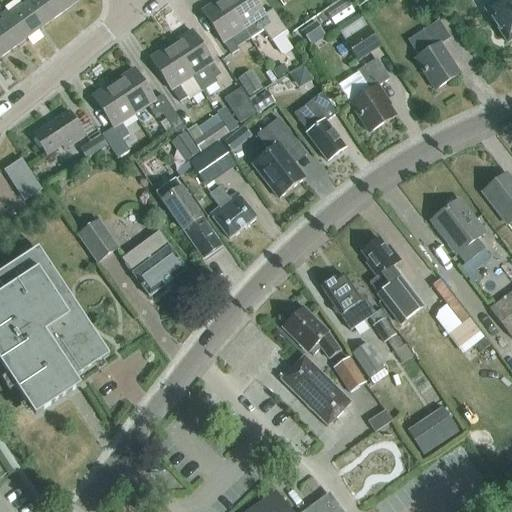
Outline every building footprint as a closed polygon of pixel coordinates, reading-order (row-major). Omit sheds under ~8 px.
[(53,23),(35,0),(27,0),(29,4),(9,18),(27,42),(53,23)] [(35,0),(53,23),(79,4),(76,0),(35,0)] [(245,32),(224,0),(222,0),(203,13),(232,58),(240,52),(232,40),(245,32)] [(253,0),(224,0),(245,32),(251,41),(264,32),(271,44),(288,33),(273,11),(265,17),(253,0)] [(347,0),(345,0),(325,14),(332,24),(354,10),(347,0)] [(370,1),(368,0),(351,0),(358,9),(370,1)] [(511,0),(500,0),(488,8),(510,42),(511,40),(511,0)] [(0,24),(0,59),(1,61),(27,42),(9,18),(6,15),(0,19),(0,20),(2,24),(0,24)] [(347,44),(359,64),(381,49),(369,30),(362,19),(340,34),(347,44)] [(416,62),(435,92),(459,77),(440,48),(450,41),(438,23),(423,33),(407,44),(418,61),(416,62)] [(192,79),(201,93),(215,84),(214,82),(220,77),(192,34),(172,47),(192,79)] [(187,100),(190,100),(201,93),(192,79),(172,47),(150,61),(171,93),(179,105),(187,100)] [(352,106),(371,136),(395,120),(389,109),(391,108),(379,89),(390,81),(377,62),(357,75),(370,94),(352,106)] [(288,74),(282,66),(272,72),(278,80),(288,74)] [(113,86),(134,118),(148,109),(156,120),(162,116),(171,131),(181,125),(163,98),(155,103),(134,72),(113,86)] [(261,90),(250,73),(237,81),(248,99),(261,90)] [(122,126),(134,118),(113,86),(93,99),(114,131),(104,137),(120,160),(130,153),(123,142),(129,138),(122,126)] [(241,90),(224,101),(240,126),(257,114),(241,90)] [(274,104),(267,92),(250,103),(258,115),(274,104)] [(307,137),(329,164),(346,150),(326,125),(337,116),(322,96),(294,118),(308,136),(307,137)] [(69,115),(34,138),(47,158),(60,149),(63,153),(84,139),(69,115)] [(288,157),(301,147),(280,120),(258,137),(270,153),(253,165),(280,201),(306,181),(288,157)] [(228,136),(221,124),(202,137),(195,126),(186,133),(200,154),(228,136)] [(172,143),(186,163),(198,155),(184,135),(172,143)] [(79,151),(87,163),(109,149),(101,137),(79,151)] [(203,158),(190,167),(202,183),(214,175),(203,158)] [(19,159),(0,169),(18,202),(37,191),(19,159)] [(511,181),(507,175),(484,193),(509,226),(511,223),(511,181)] [(175,181),(155,195),(183,234),(183,233),(203,261),(222,248),(175,181)] [(211,216),(230,241),(257,220),(237,196),(231,201),(221,188),(211,196),(220,209),(211,216)] [(458,204),(433,223),(465,266),(484,253),(476,243),(483,237),(458,204)] [(99,266),(119,251),(98,224),(78,239),(99,266)] [(126,267),(131,273),(133,273),(135,276),(134,277),(150,299),(187,272),(170,250),(159,236),(124,262),(126,265),(126,267)] [(368,266),(384,287),(391,281),(395,287),(401,283),(404,286),(409,282),(397,266),(401,263),(391,250),(388,252),(380,241),(363,254),(370,264),(368,266)] [(80,389),(74,379),(107,357),(38,253),(0,278),(0,366),(35,419),(80,389)] [(467,279),(472,286),(474,285),(481,280),(476,273),(467,279)] [(336,280),(321,290),(333,307),(332,311),(335,314),(338,315),(340,317),(350,332),(368,320),(375,315),(374,315),(365,300),(361,303),(359,300),(343,277),(340,279),(336,281),(336,280)] [(445,336),(466,320),(438,284),(417,301),(445,336)] [(511,294),(491,310),(511,337),(511,294)] [(302,312),(284,330),(313,359),(321,351),(328,362),(340,354),(328,336),(329,335),(318,325),(317,326),(302,312)] [(384,320),(373,328),(384,344),(387,342),(395,337),(384,320)] [(394,353),(402,348),(395,337),(393,338),(387,342),(394,353)] [(367,346),(352,356),(369,380),(384,370),(367,346)] [(303,358),(279,383),(327,429),(351,405),(303,358)] [(348,361),(334,371),(351,396),(365,386),(348,361)] [(458,433),(442,410),(407,433),(423,457),(458,433)] [(387,413),(369,424),(375,434),(393,422),(387,413)] [(340,511),(330,498),(310,511),(288,511),(276,495),(252,511),(340,511)]
